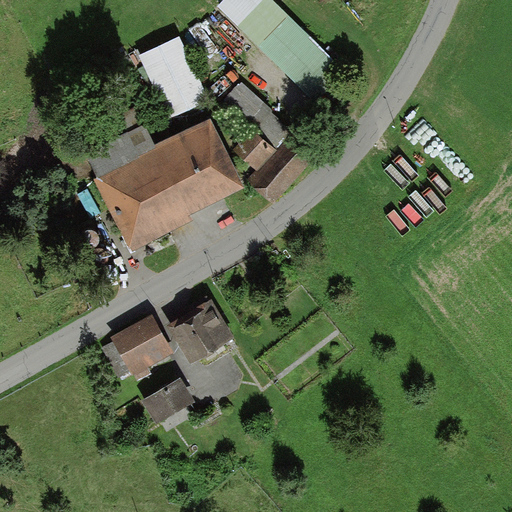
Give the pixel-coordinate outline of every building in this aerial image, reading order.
[(338,72),(266,1),(238,29),(310,101),(338,72)] [(179,37),(139,56),(169,119),(209,100),(179,37)] [(249,126),(232,150),(266,184),(304,146),(242,85),(225,102),(249,126)] [(144,126),(88,153),(100,177),(95,179),(131,254),(195,223),(191,215),(245,189),(210,118),(153,145),(144,126)] [(454,198),(480,173),(431,123),(406,147),(454,198)] [(167,326),(191,365),(235,338),(211,299),(167,326)] [(152,315),(110,338),(113,343),(104,348),(120,376),(131,370),(137,381),(152,372),(149,366),(173,353),(152,315)] [(179,378),(143,401),(158,424),(194,401),(179,378)]
